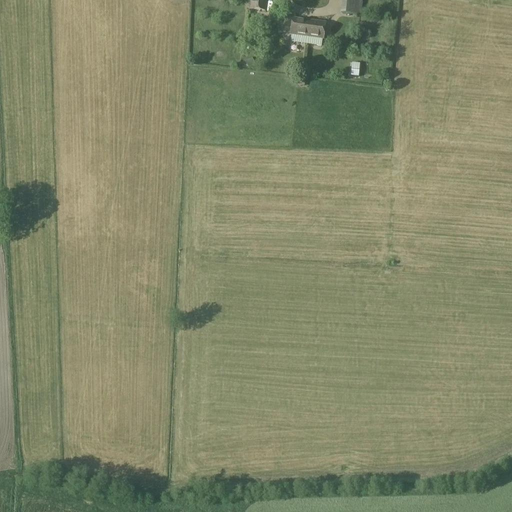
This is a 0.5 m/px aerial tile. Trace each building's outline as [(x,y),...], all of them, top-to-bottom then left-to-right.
[(248,0),(247,10),(264,12),(265,0),(248,0)] [(341,0),(340,14),(361,16),(362,0),(341,0)] [(307,38),(310,22),(292,19),(290,35),(307,38)] [(310,22),(307,38),(323,40),(326,24),(310,22)] [(359,77),(360,64),(352,63),(350,77),(359,77)]
